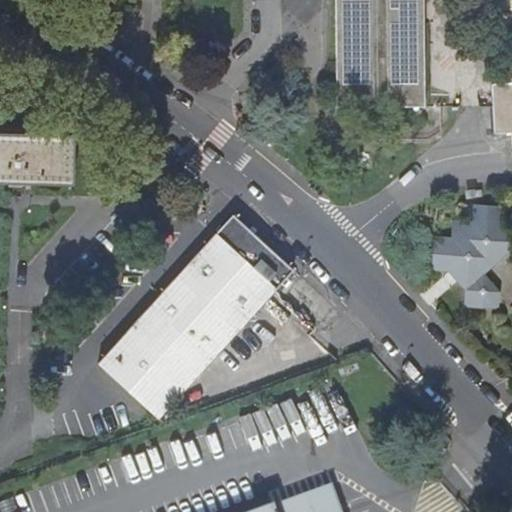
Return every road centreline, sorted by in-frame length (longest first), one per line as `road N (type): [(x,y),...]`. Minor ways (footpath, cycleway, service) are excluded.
road 1 (residential): [(0,7),(54,34),(176,120),(333,256)]
road 2 (residential): [(333,256),(511,451)]
road 3 (unclassified): [(511,167),(452,171),(356,232),(333,256)]
